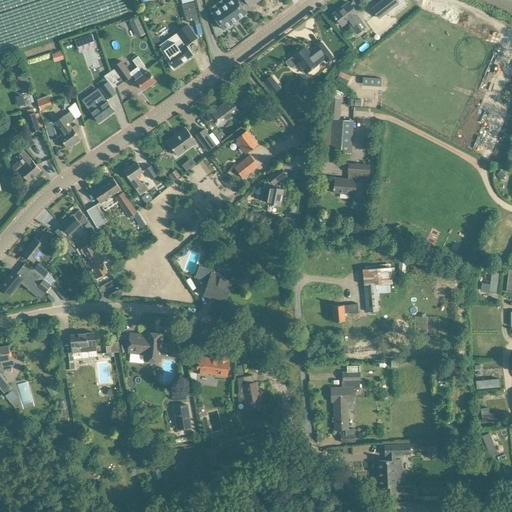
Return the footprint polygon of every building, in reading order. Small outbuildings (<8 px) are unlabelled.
[(224,30),(247,13),(242,7),(244,5),(240,0),(231,0),(221,8),(218,4),(210,10),(213,13),(212,13),(224,30)] [(379,18),(398,3),(399,4),(404,0),(382,0),(372,9),(379,18)] [(357,14),(348,3),(333,14),(342,25),(347,21),(357,34),(366,27),(357,14)] [(191,41),(186,33),(182,28),(176,33),(180,39),(168,47),(173,54),(167,57),(174,67),(186,58),(180,49),(185,45),(185,46),(191,41)] [(94,41),(92,34),(74,40),(77,47),(94,41)] [(158,36),(152,38),(156,49),(162,46),(158,36)] [(305,47),(286,62),(291,68),(293,68),(298,64),(306,74),(323,60),(324,59),(326,62),(333,57),(322,43),(316,48),(315,48),(316,49),(310,54),(305,47)] [(147,68),(153,64),(145,52),(139,56),(147,68)] [(155,81),(137,56),(132,60),(138,68),(131,73),(133,75),(132,75),(143,90),(155,81)] [(131,73),(122,60),(113,66),(124,81),(132,75),(133,75),(131,73)] [(349,68),(346,73),(357,79),(360,74),(349,68)] [(27,74),(25,74),(17,77),(22,93),(32,91),(27,74)] [(271,75),(262,81),(267,87),(275,81),(271,75)] [(123,82),(129,91),(137,86),(132,77),(123,82)] [(362,77),(362,85),(382,86),(382,79),(362,77)] [(116,93),(104,78),(97,84),(108,99),(116,93)] [(98,89),(82,100),(85,104),(88,107),(92,114),(98,122),(114,111),(108,103),(106,100),(98,89)] [(237,103),(239,105),(248,117),(259,109),(249,94),(237,103)] [(41,98),(37,99),(40,110),(52,106),(48,95),(41,98)] [(64,109),(70,105),(65,98),(59,103),(64,109)] [(221,126),(232,118),(239,112),(230,99),(204,118),(210,126),(217,121),(221,126)] [(32,132),(38,130),(43,129),(38,113),(35,114),(35,112),(34,112),(33,107),(27,109),(28,114),(26,115),(32,132)] [(63,133),(59,136),(67,148),(80,139),(75,133),(79,130),(75,125),(72,128),(71,127),(69,123),(76,118),(70,111),(63,116),(55,122),(63,133)] [(351,153),(353,121),(333,120),(331,151),(351,153)] [(57,138),(52,122),(44,124),(49,140),(57,138)] [(196,142),(186,129),(168,142),(173,150),(171,151),(174,155),(176,154),(177,156),(196,142)] [(208,151),(215,146),(204,129),(196,135),(208,151)] [(236,139),(241,145),(240,146),(246,153),(257,144),(246,130),(236,139)] [(18,172),(19,171),(28,182),(41,170),(32,160),(32,161),(23,150),(17,156),(20,159),(13,165),(12,169),(15,172),(18,172)] [(250,155),(242,161),(234,168),(243,178),(258,166),(250,155)] [(143,172),(142,171),(137,162),(124,171),(130,179),(136,188),(135,188),(140,195),(149,189),(144,182),(141,184),(136,176),(143,172)] [(348,172),(348,179),(335,178),(334,188),(333,188),(333,189),(334,190),(334,193),(343,194),(355,194),(356,180),(368,181),(370,165),(349,164),(348,172)] [(150,179),(157,175),(151,166),(145,170),(150,179)] [(265,180),(264,185),(273,187),(273,185),(285,175),(280,168),(268,178),(265,180)] [(176,170),(169,175),(174,182),(181,177),(176,170)] [(113,178),(106,183),(93,192),(100,203),(113,194),(129,217),(130,216),(132,220),(134,218),(141,228),(147,224),(138,211),(136,212),(123,192),(121,193),(119,190),(121,189),(113,178)] [(261,201),(280,204),(282,189),(273,187),(264,185),(261,201)] [(141,197),(146,204),(152,200),(147,193),(141,197)] [(97,204),(86,210),(96,227),(107,221),(97,204)] [(61,225),(54,232),(67,241),(72,237),(69,234),(80,224),(83,227),(88,222),(85,219),(86,218),(79,210),(73,215),(72,215),(61,225)] [(87,232),(83,236),(87,241),(91,237),(87,232)] [(46,261),(47,260),(54,252),(35,238),(23,254),(34,263),(39,256),(46,261)] [(71,255),(76,251),(69,243),(64,247),(71,255)] [(91,243),(82,249),(86,256),(84,258),(96,279),(107,272),(91,243)] [(45,293),(51,285),(43,279),(33,270),(25,263),(17,273),(13,270),(0,286),(0,287),(10,296),(20,283),(29,290),(34,284),(45,293)] [(43,279),(48,273),(49,272),(38,263),(33,270),(43,279)] [(114,279),(121,275),(116,265),(111,268),(114,272),(111,273),(114,279)] [(200,266),(199,268),(196,277),(209,281),(204,295),(211,297),(211,295),(225,300),(228,290),(232,280),(233,280),(234,276),(232,275),(231,276),(200,266)] [(497,266),(496,290),(503,290),(504,267),(497,266)] [(353,291),(351,274),(354,274),(353,267),(334,268),(335,276),(329,276),(330,284),(332,284),(334,303),(349,302),(348,291),(353,291)] [(391,267),(362,269),(365,312),(379,311),(379,308),(387,308),(385,284),(392,283),(391,267)] [(52,285),(56,280),(48,273),(43,279),(51,285),(52,285)] [(486,278),(486,289),(495,289),(495,278),(486,278)] [(56,280),(52,285),(65,301),(70,298),(56,280)] [(358,304),(344,305),(332,306),(334,322),(345,321),(344,314),(358,312),(358,304)] [(94,332),(71,335),(73,352),(73,354),(96,352),(95,342),(94,332)] [(130,333),(129,343),(128,354),(130,354),(129,362),(144,363),(144,359),(160,361),(163,334),(146,332),(146,335),(130,333)] [(504,351),(504,344),(494,345),(494,338),(488,338),(488,352),(504,351)] [(10,358),(9,356),(8,346),(0,347),(0,368),(2,368),(4,370),(6,371),(10,371),(14,363),(14,361),(12,360),(10,358)] [(197,370),(191,369),(191,370),(191,372),(197,373),(210,375),(210,373),(227,376),(229,361),(228,361),(230,349),(219,347),(218,360),(199,357),(197,370)] [(65,353),(64,353),(65,369),(74,368),(73,359),(73,354),(73,352),(72,352),(65,353)] [(233,367),(235,376),(243,375),(242,365),(233,367)] [(334,402),(334,403),(347,403),(346,401),(354,401),(353,388),(360,388),(360,372),(343,372),(343,381),(342,381),(343,388),(331,388),(331,402),(334,402)] [(0,373),(0,388),(4,393),(11,388),(0,373)] [(245,400),(246,408),(251,407),(261,405),(256,382),(253,383),(252,375),(237,378),(239,394),(237,394),(238,402),(245,400)] [(85,381),(78,382),(79,389),(86,389),(85,381)] [(172,401),(188,399),(187,390),(171,392),(172,401)] [(488,415),(505,413),(504,406),(492,408),(491,402),(485,403),(488,415)] [(348,429),(347,414),(347,403),(334,403),(335,430),(345,430),(346,434),(341,435),(341,442),(355,442),(354,429),(348,429)] [(173,406),(177,431),(191,428),(187,404),(173,406)] [(410,444),(384,446),(385,455),(388,455),(388,460),(378,461),(380,487),(384,487),(385,494),(396,493),(395,486),(396,486),(395,474),(401,474),(400,459),(396,460),(395,455),(410,454),(410,444)] [(217,449),(206,451),(206,458),(208,457),(209,466),(216,465),(215,456),(218,456),(217,449)] [(210,473),(212,484),(224,482),(222,471),(210,473)] [(468,494),(467,486),(459,486),(460,495),(468,494)]
